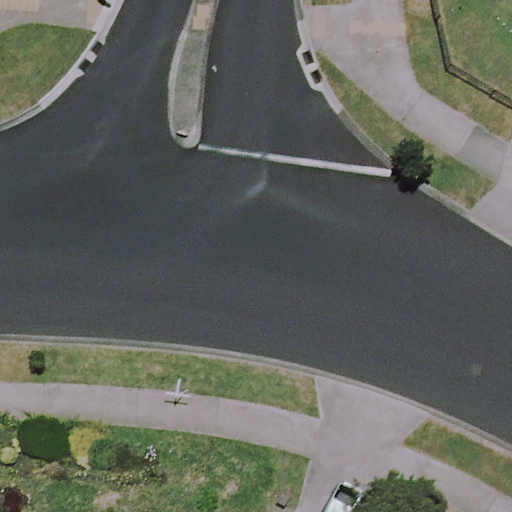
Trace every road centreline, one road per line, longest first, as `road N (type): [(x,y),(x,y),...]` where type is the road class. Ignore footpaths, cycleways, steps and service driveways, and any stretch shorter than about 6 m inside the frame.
road 1 (residential): [(171,253),(351,290),(511,354)]
road 2 (residential): [(171,253),(173,132),(208,0)]
road 3 (residential): [(0,249),(171,253)]
